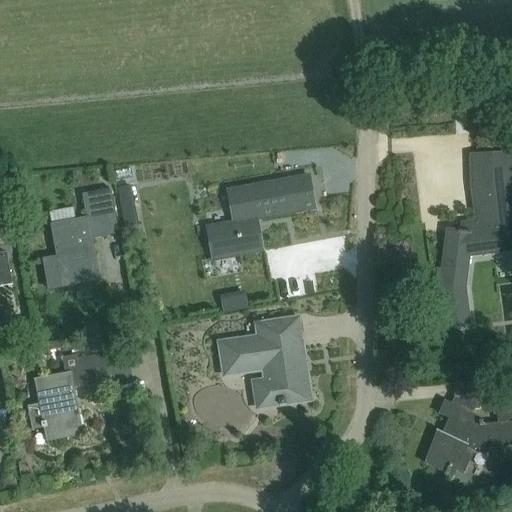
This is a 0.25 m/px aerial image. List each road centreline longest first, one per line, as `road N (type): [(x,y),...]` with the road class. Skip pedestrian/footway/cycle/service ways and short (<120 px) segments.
road 1 (residential): [(278,509),(361,423),(366,140)]
road 2 (residential): [(175,498),(149,336)]
road 3 (track): [(366,140),(354,0)]
